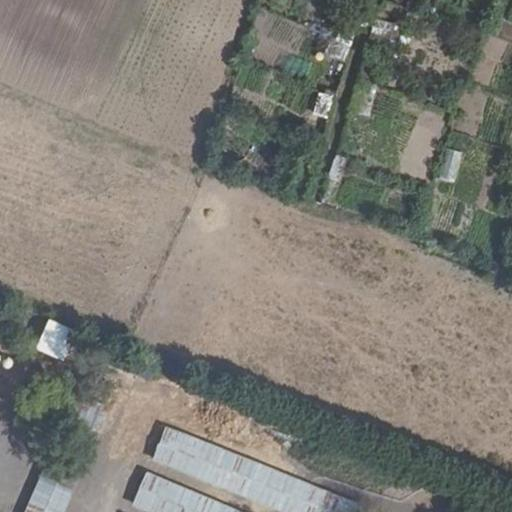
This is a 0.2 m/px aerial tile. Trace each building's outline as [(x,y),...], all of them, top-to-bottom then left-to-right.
[(374,20),(368,41),(393,49),(400,28),(374,20)] [(357,81),(349,114),(370,119),(378,86),(357,81)] [(312,117),(328,120),(333,96),(317,93),(312,117)] [(446,148),(437,181),(454,185),(463,152),(446,148)] [(96,432),(109,408),(92,400),(80,423),(96,432)] [(284,511),(354,511),(359,500),(164,426),(150,462),(284,511)] [(42,456),(20,511),(63,511),(79,470),(42,456)] [(249,511),(144,472),(130,508),(139,511),(249,511)]
